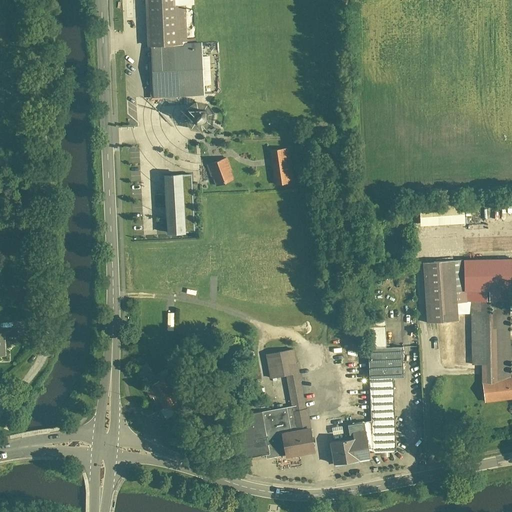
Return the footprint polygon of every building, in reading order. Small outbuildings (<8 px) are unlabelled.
[(143,0),(146,48),(150,48),(183,46),(183,42),(186,42),(184,2),(176,3),(175,0),(143,0)] [(183,46),(150,48),(152,94),(199,92),(197,42),(186,42),(183,42),(183,46)] [(185,107),(182,117),(188,127),(200,129),(209,122),(211,111),(204,103),(193,102),(185,107)] [(288,150),(271,152),(275,183),(292,181),(288,150)] [(224,160),(207,166),(214,185),(231,179),(224,160)] [(188,174),(162,175),(165,234),(191,232),(188,174)] [(461,206),(419,209),(420,224),(462,221),(461,206)] [(463,262),(422,264),(425,321),(455,319),(453,290),(465,289),(463,262)] [(511,364),(510,299),(473,301),(476,363),(486,362),(487,381),(511,377),(511,364)] [(384,347),(382,316),(365,317),(367,348),(384,347)] [(392,376),(403,376),(401,346),(384,347),(367,348),(368,377),(392,376)] [(296,372),(292,349),(258,355),(262,378),(283,374),(296,372)] [(152,377),(149,367),(141,370),(144,379),(152,377)] [(294,428),(307,425),(296,372),(283,374),(289,405),(294,428)] [(395,450),(392,376),(368,377),(372,451),(395,450)] [(511,377),(487,381),(484,381),(485,387),(487,399),(487,400),(511,396),(511,377)] [(151,385),(162,406),(175,400),(163,378),(151,385)] [(487,399),(485,387),(470,389),(472,401),(487,399)] [(294,428),(289,405),(234,415),(241,455),(264,451),(265,456),(284,452),(280,431),(294,428)] [(332,439),(328,440),(328,443),(333,466),(368,459),(361,422),(330,429),(332,439)] [(285,455),(313,449),(307,425),(294,428),(280,431),(284,452),(285,455)]
